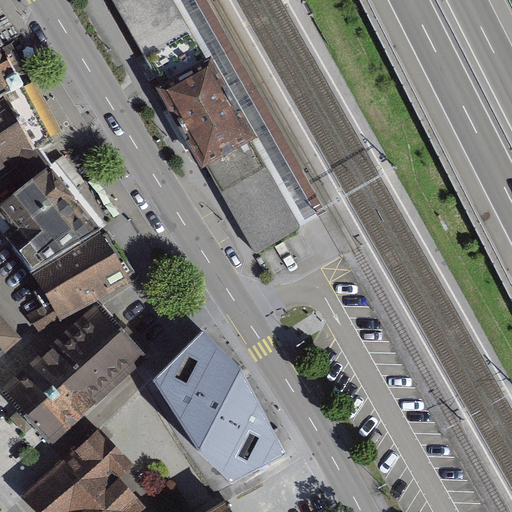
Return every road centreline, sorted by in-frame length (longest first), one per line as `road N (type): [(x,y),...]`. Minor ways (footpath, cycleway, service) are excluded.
road 1 (primary): [(47,0),(282,371),(360,511)]
road 2 (motorway): [(414,0),(511,191)]
